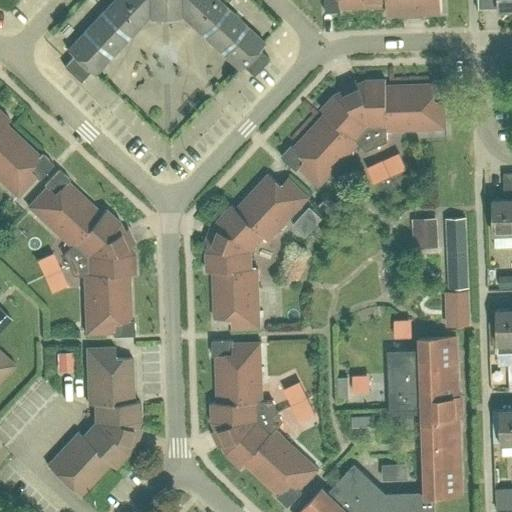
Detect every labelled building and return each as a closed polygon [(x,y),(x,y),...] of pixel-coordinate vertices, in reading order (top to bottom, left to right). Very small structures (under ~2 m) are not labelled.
[(73,55),(90,70),(94,74),(115,51),(116,47),(119,39),(122,33),(126,28),(145,8),(153,16),(176,15),(184,7),(204,25),(208,30),(211,36),(215,43),(216,47),(239,69),(243,65),(258,48),(264,42),(219,0),(112,0),(67,49),(73,55)] [(387,6),(388,12),(442,10),(441,0),(325,0),(326,11),(341,11),(341,8),(387,6)] [(258,48),(243,65),(253,75),(269,58),(258,48)] [(64,65),(81,81),(90,70),(73,55),(64,65)] [(359,143),(367,150),(388,140),(388,129),(446,127),(445,100),(448,100),(448,79),(432,79),(432,83),(386,84),(386,78),(366,79),(334,93),(321,108),(326,112),(294,146),(292,143),(281,155),(297,169),(299,167),(306,174),(318,185),(319,185),(359,143)] [(0,179),(17,196),(36,176),(38,178),(53,163),(41,152),(39,155),(5,123),(9,118),(0,109),(0,179)] [(393,143),(359,158),(367,174),(400,160),(393,143)] [(130,319),(129,273),(135,272),(134,253),(120,221),(105,208),(101,212),(67,181),(69,178),(58,168),(44,183),(46,186),(28,206),(70,245),(63,253),(73,275),(83,274),(86,333),(113,332),(113,335),(134,334),(134,319),(130,319)] [(214,318),(231,317),(232,328),(260,327),(258,267),(252,267),(251,249),(264,235),(268,240),(309,196),(309,195),(288,176),(281,184),(269,173),(236,208),(232,204),(218,218),(206,250),(207,270),(213,270),(214,318)] [(511,197),(492,199),(493,232),(511,231),(511,197)] [(310,205),(293,223),(306,234),(322,215),(310,205)] [(450,217),(451,249),(467,249),(466,217),(450,217)] [(436,242),(435,218),(415,218),(416,242),(436,242)] [(286,273),(304,280),(317,248),(299,241),(286,273)] [(45,285),(62,277),(47,244),(30,252),(45,285)] [(468,287),(467,254),(451,255),(452,287),(468,287)] [(448,323),(470,322),(468,291),(446,292),(448,323)] [(0,329),(11,318),(0,307),(0,329)] [(498,352),(511,351),(511,307),(496,308),(498,352)] [(435,511),(435,495),(462,494),(459,415),(458,415),(457,412),(457,397),(459,397),(457,335),(420,336),(420,352),(391,353),(393,410),(422,409),(425,494),(385,495),(355,467),(330,493),(322,486),(298,511),(435,511)] [(261,341),(243,342),(233,342),(233,338),(212,339),(213,355),(216,354),(217,401),(211,401),(212,421),(226,452),(241,466),(245,461),(279,493),(277,495),(288,506),(303,490),(300,488),(307,481),(319,468),(276,428),(283,420),(274,399),(263,399),(261,341)] [(82,435),(78,431),(47,464),(80,495),(110,463),(114,467),(128,452),(140,420),(139,400),(133,400),(132,356),(115,357),(115,346),(86,347),(88,403),(94,403),(95,421),(82,435)] [(0,379),(15,364),(0,349),(0,379)] [(58,352),(58,362),(72,362),(72,352),(58,352)] [(511,408),(500,409),(501,442),(511,441),(511,408)] [(500,409),(493,409),(494,443),(501,442),(500,409)]
